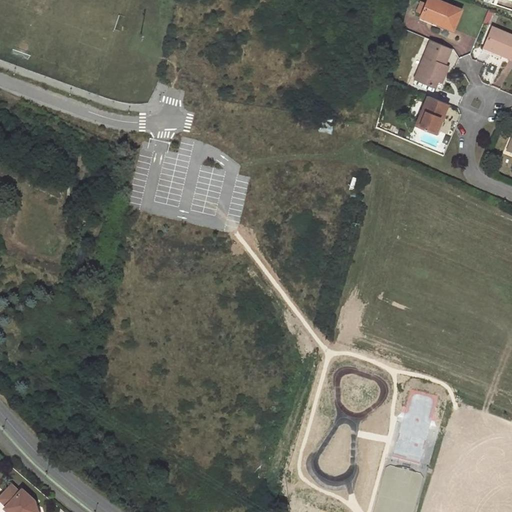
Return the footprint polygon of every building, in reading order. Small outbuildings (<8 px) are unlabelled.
[(427,0),(427,3),(423,14),(431,17),(437,20),(437,23),(453,29),(461,9),(437,0),(427,0)] [(417,12),(423,14),(427,3),(421,2),(417,12)] [(431,17),(423,14),(420,20),(428,23),(431,17)] [(437,20),(431,17),(428,23),(435,26),(437,23),(437,20)] [(511,37),(492,29),(484,49),(509,59),(509,58),(511,51),(511,37)] [(451,48),(432,40),(416,79),(435,87),(438,80),(444,65),(451,48)] [(444,65),(438,80),(442,82),(449,67),(444,65)] [(448,103),(428,95),(416,126),(433,133),(434,132),(439,119),(441,120),(448,103)] [(439,119),(434,132),(438,134),(444,121),(441,120),(439,119)] [(459,485),(466,485),(466,464),(458,465),(459,485)] [(19,493),(11,486),(0,497),(0,500),(6,507),(8,505),(14,511),(12,511),(37,511),(36,508),(31,510),(31,511),(29,511),(28,507),(33,502),(21,491),(19,493)] [(36,508),(33,502),(28,507),(29,511),(31,511),(31,510),(36,508)]
